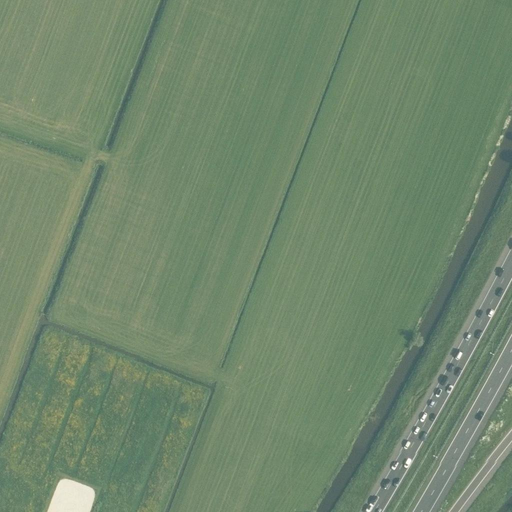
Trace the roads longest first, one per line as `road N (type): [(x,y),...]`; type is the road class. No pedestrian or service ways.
road 1 (motorway): [(511,263),(373,511)]
road 2 (motorway): [(423,511),(511,348)]
